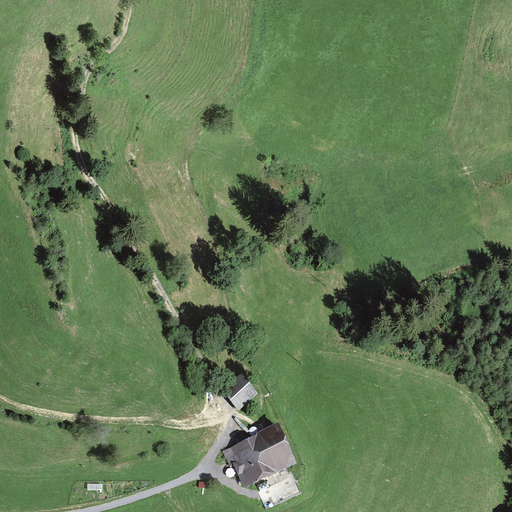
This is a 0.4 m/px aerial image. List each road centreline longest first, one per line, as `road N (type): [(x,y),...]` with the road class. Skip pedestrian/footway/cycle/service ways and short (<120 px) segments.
road 1 (track): [(85,511),(204,468),(233,423),(167,297),(84,166),(76,139),(90,71),(122,34),(130,0)]
road 2 (track): [(204,468),(250,490),(288,476),(296,463),(232,337),(213,242),(186,172),(194,135),(242,64),(256,0)]
road 3 (track): [(203,118),(247,83),(267,0)]
